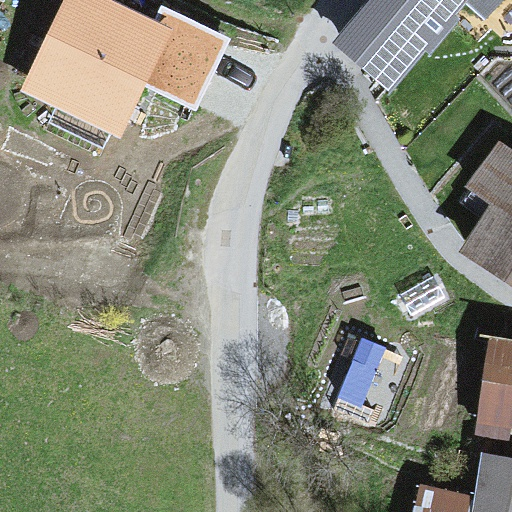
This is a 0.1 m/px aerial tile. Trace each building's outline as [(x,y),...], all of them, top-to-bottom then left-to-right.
[(152,19),(110,0),(64,0),(22,91),(120,137),(143,86),(198,111),(231,39),(159,5),(152,19)] [(480,0),(383,0),(340,51),(398,101),(483,2),(480,0)] [(511,0),(481,0),(498,15),(511,0)] [(471,258),(511,286),(511,151),(510,150),(464,216),(488,233),(471,258)] [(386,348),(361,337),(338,398),(362,409),(386,348)] [(511,341),(489,338),(474,434),(511,439),(511,341)] [(511,511),(511,458),(481,453),(470,511),(511,511)]
